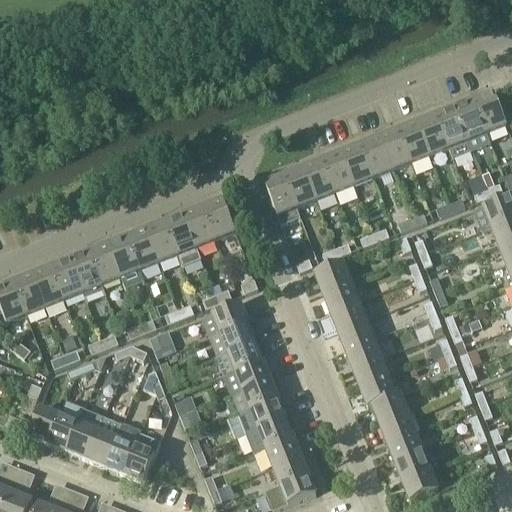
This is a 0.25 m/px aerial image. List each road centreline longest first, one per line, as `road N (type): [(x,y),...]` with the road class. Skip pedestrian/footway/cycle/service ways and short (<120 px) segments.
road 1 (residential): [(369,511),(239,176)]
road 2 (residential): [(239,176),(248,144),(503,46)]
road 3 (residential): [(0,268),(239,176)]
road 4 (residential): [(134,511),(0,457)]
